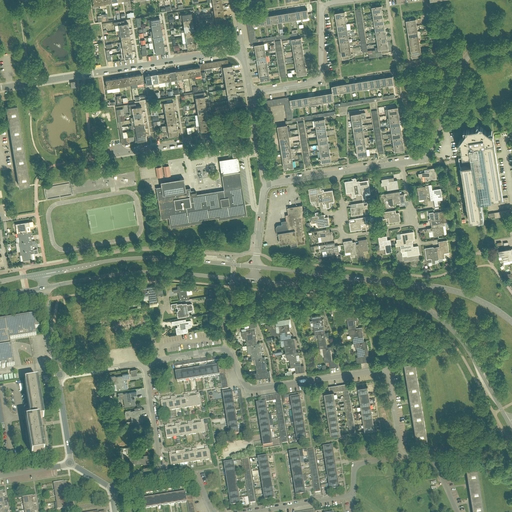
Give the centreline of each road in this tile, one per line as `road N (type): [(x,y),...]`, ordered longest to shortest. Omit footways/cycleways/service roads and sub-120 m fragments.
road 1 (residential): [(401,456),(386,369),(255,390),(244,385),(227,349),(143,362)]
road 2 (tertiary): [(253,280),(381,293),(423,306),(458,335),(508,420)]
road 3 (tertiary): [(511,321),(449,289),(255,266)]
road 4 (unclassified): [(0,87),(242,49)]
road 5 (tertiary): [(255,266),(152,257),(49,270)]
road 6 (tertiary): [(52,287),(122,271),(253,280)]
road 7 (residential): [(250,511),(352,495),(355,465),(401,456)]
road 8 (unclassified): [(401,162),(426,156),(469,55),(511,47)]
road 9 (residential): [(249,93),(314,83),(323,4),(347,0)]
road 10 (residential): [(111,154),(255,132)]
